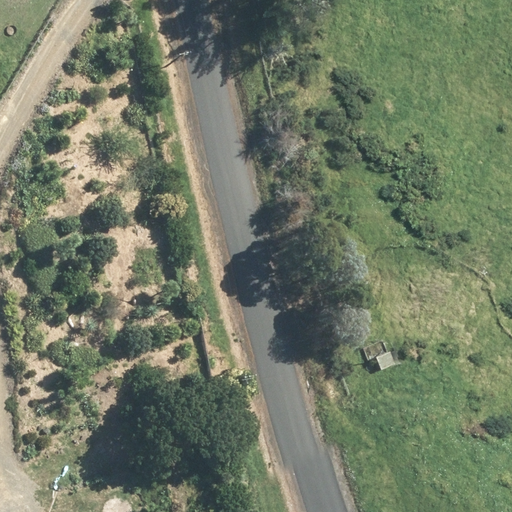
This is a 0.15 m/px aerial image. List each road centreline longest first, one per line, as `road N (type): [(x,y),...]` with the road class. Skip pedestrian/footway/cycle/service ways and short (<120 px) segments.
road 1 (unclassified): [(321,511),(247,237),(197,0)]
road 2 (unknown): [(0,148),(43,68),(93,0)]
